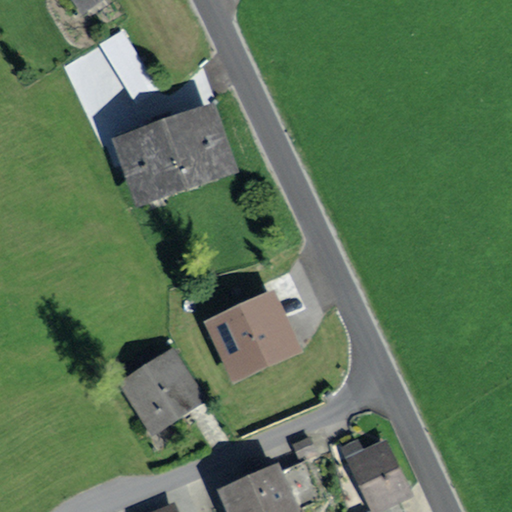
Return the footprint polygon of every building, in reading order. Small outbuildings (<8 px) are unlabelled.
[(77,0),(83,9),(96,0),(77,0)] [(124,41),(108,51),(135,93),(151,83),(124,41)] [(209,117),(124,147),(142,198),(227,168),(209,117)] [(272,303),(215,329),(236,374),(293,348),(272,303)] [(175,355),(125,387),(153,431),(186,411),(173,390),(190,379),(175,355)] [(358,445),(345,451),(351,465),(356,462),(378,508),(405,496),(383,449),(364,458),(358,445)] [(247,489),(230,496),(236,511),(305,511),(304,508),(325,499),(309,464),(276,478),(275,476),(265,481),(262,472),(244,481),(247,489)] [(403,511),(398,501),(374,511),(403,511)]
